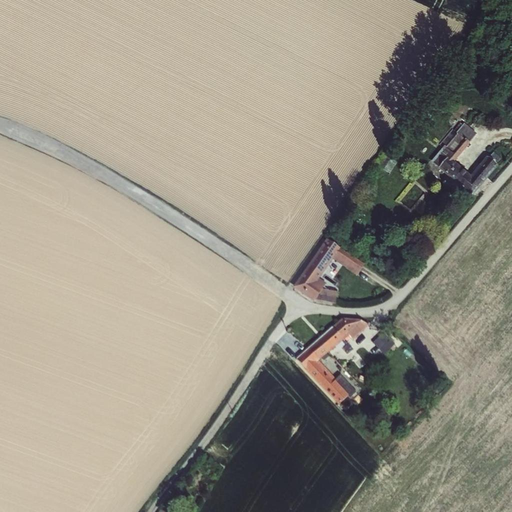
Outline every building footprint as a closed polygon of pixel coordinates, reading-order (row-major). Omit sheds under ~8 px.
[(456,162),(478,131),(463,121),(433,163),(448,173),(445,178),(473,197),(501,157),(493,151),(488,158),(482,153),(470,171),(456,162)] [(414,210),(431,197),(421,183),(404,197),(414,210)] [(332,259),(352,271),(360,258),(324,236),(293,286),(315,300),(326,280),(321,277),(332,259)] [(324,284),(323,292),(327,293),(326,300),(336,302),(339,288),(324,284)] [(296,357),(338,405),(356,390),(341,373),(336,377),(320,358),(349,334),(352,337),(364,326),(351,310),(296,357)] [(373,341),(384,353),(395,342),(383,331),(373,341)]
